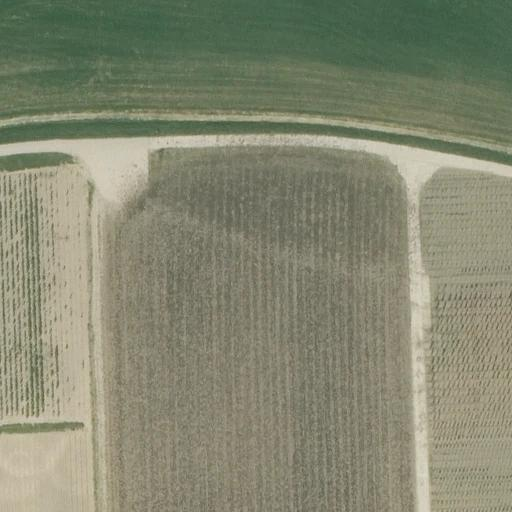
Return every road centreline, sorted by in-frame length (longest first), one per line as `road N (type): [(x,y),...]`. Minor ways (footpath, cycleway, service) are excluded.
road 1 (track): [(422,511),(407,155),(274,141),(111,145),(134,198)]
road 2 (track): [(134,198),(162,224),(251,247),(260,511)]
road 3 (track): [(251,247),(414,286)]
